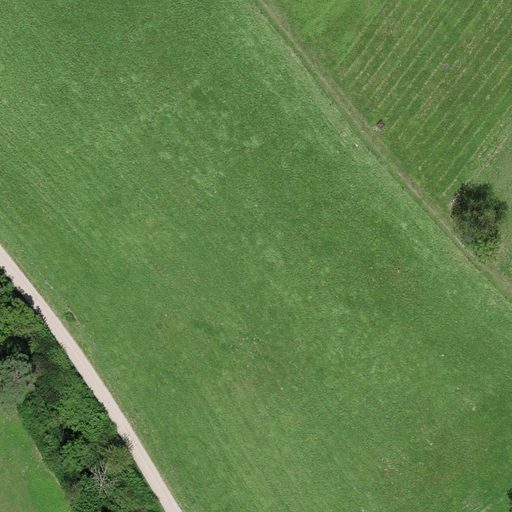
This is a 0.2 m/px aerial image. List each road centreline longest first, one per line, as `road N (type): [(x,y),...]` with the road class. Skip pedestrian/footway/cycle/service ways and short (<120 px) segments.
road 1 (track): [(255,0),(443,224),(511,292)]
road 2 (track): [(0,258),(166,511)]
